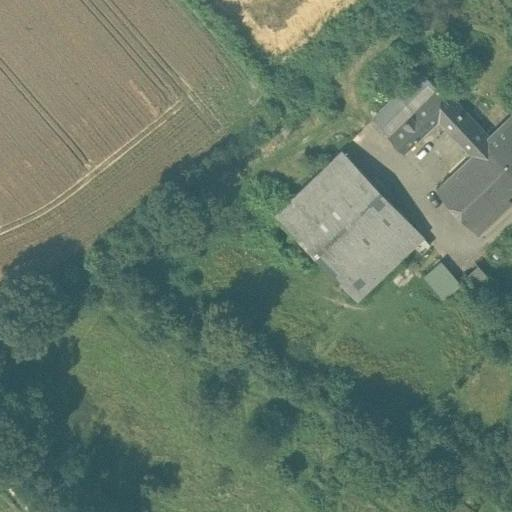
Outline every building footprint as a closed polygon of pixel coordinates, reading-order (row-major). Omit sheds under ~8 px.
[(490,138),(441,86),(388,135),(403,151),(438,119),(467,150),(464,153),(469,158),(437,188),(478,232),(502,210),(485,191),(510,168),(486,142),(490,138)] [(511,189),(511,117),(490,138),(486,142),(510,168),(485,191),(502,210),(511,202),(506,196),(511,189)] [(388,196),(342,147),(274,212),(320,261),(388,196)] [(388,196),(320,261),(356,299),(424,234),(388,196)] [(440,258),(422,274),(443,297),(461,281),(440,258)] [(474,290),(489,276),(477,263),(462,277),(474,290)] [(452,493),(438,511),(473,511),(475,509),(452,493)]
